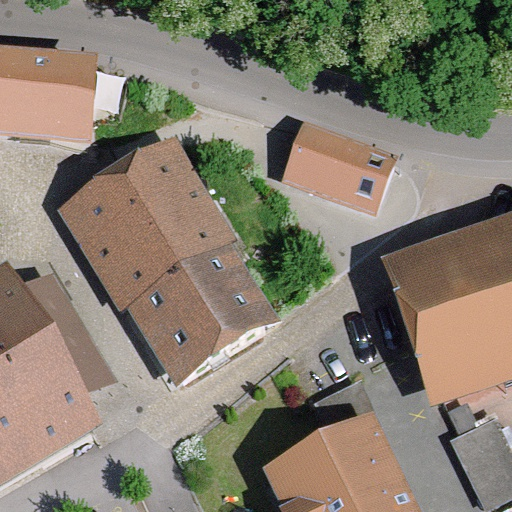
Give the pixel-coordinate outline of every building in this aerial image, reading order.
[(90,62),(0,54),(0,126),(83,134),(90,62)] [(391,159),(306,129),(288,179),(373,209),(391,159)] [(274,340),(169,159),(53,226),(114,331),(125,325),(169,401),(274,340)] [(511,240),(379,283),(427,430),(511,402),(511,240)] [(7,277),(0,281),(0,479),(91,428),(7,277)] [(499,511),(511,506),(511,474),(495,438),(452,457),(476,511),(499,511)] [(399,511),(365,441),(261,491),(270,511),(399,511)]
